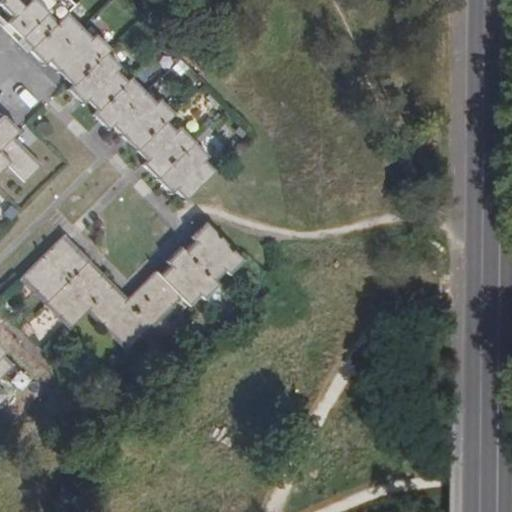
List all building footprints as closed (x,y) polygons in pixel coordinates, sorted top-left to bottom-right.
[(26,6),(19,0),(0,0),(0,8),(12,20),(26,6)] [(29,52),(67,14),(74,7),(67,0),(31,0),(26,6),(12,20),(5,25),(29,49),(29,52)] [(65,45),(81,29),(67,14),(29,52),(44,67),(47,63),(56,55),(66,65),(76,55),(65,45)] [(72,88),(106,54),(110,49),(96,36),(92,40),(81,29),(65,45),(76,55),(66,65),(56,55),(47,63),(72,88)] [(98,114),(127,84),(116,73),(120,68),(106,54),(72,88),(68,91),(82,106),(86,102),(98,114)] [(131,112),(147,97),(131,80),(127,84),(98,114),(94,117),(110,133),(113,130),(121,122),(131,131),(141,122),(131,112)] [(135,152),(166,123),(173,116),(159,100),(155,104),(147,97),(131,112),(141,122),(131,131),(121,122),(113,130),(135,152)] [(41,166),(13,138),(19,131),(4,116),(0,119),(0,160),(7,167),(23,183),(41,166)] [(156,180),(194,144),(179,129),(175,133),(166,123),(135,152),(146,162),(142,166),(156,180)] [(184,202),(214,172),(204,162),(208,158),(194,144),(156,180),(171,195),(175,192),(184,202)] [(243,262),(206,224),(191,239),(194,243),(184,251),(216,282),(225,273),(229,276),(243,262)] [(44,306),(90,262),(65,237),(19,281),(44,306)] [(216,282),(184,251),(181,248),(165,263),(170,268),(159,278),(180,299),(189,308),(200,298),(204,301),(219,286),(216,282)] [(87,314),(115,287),(90,262),(44,306),(69,331),(87,314)] [(141,342),(175,308),(173,306),(180,299),(159,278),(155,273),(128,300),(115,287),(87,314),(126,352),(139,339),(141,342)] [(0,379),(14,367),(3,356),(5,354),(0,348),(0,379)]
